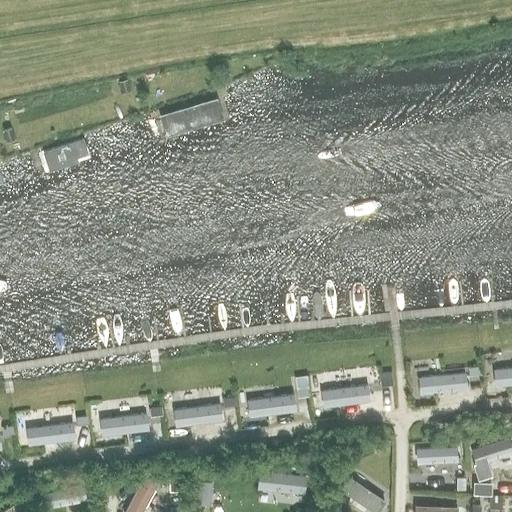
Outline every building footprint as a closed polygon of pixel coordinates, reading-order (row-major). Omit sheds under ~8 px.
[(127,80),(119,82),(123,93),(130,91),(127,80)] [(217,97),(157,117),(165,141),(225,120),(217,97)] [(11,128),(3,130),(7,142),(14,140),(11,128)] [(91,136),(38,154),(44,172),(97,153),(91,136)] [(496,382),(511,381),(511,361),(495,362),(496,382)] [(466,366),(419,372),(422,392),(469,385),(466,366)] [(469,376),(481,374),(480,366),(468,368),(469,376)] [(394,385),(392,371),(379,373),(380,387),(394,385)] [(371,381),(323,382),(323,402),(371,401),(371,381)] [(297,397),(309,396),(308,388),(296,390),(297,397)] [(223,407),(236,405),(235,397),(222,398),(223,407)] [(150,416),(162,415),(161,406),(149,407),(150,416)] [(102,411),(103,433),(150,431),(149,409),(102,411)] [(76,426),(88,424),(87,416),(75,418),(76,426)] [(76,438),(75,419),(28,421),(29,440),(76,438)] [(3,436),(15,434),(14,426),(2,427),(3,436)] [(511,449),(508,437),(471,449),(476,463),(474,464),(475,468),(478,480),(492,476),(488,460),(511,452),(511,449)] [(419,461),(459,460),(459,441),(418,442),(419,461)] [(306,492),(309,472),(261,465),(258,485),(306,492)] [(148,467),(125,510),(128,511),(143,511),(163,476),(148,467)] [(377,511),(378,511),(388,499),(351,470),(341,484),(377,511)] [(456,490),(465,489),(465,477),(455,478),(456,490)] [(180,479),(169,479),(170,491),(180,491),(180,479)] [(194,480),(191,501),(208,504),(211,482),(203,481),(194,480)] [(46,506),(88,501),(86,483),(44,488),(46,506)]
